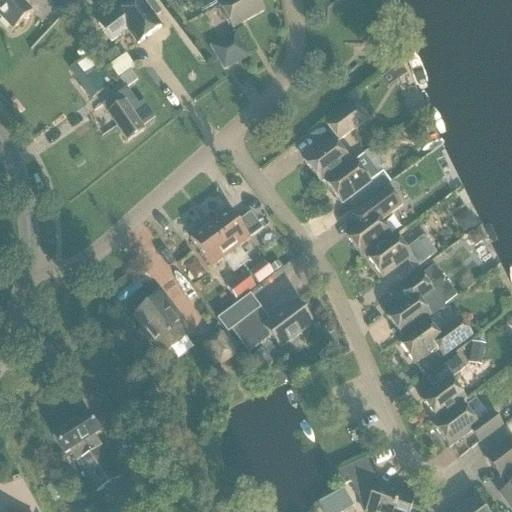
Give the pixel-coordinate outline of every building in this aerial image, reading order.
[(0,0),(0,19),(12,32),(32,13),(22,3),(25,0),(0,0)] [(233,30),(264,12),(256,0),(231,0),(220,7),(233,30)] [(98,26),(111,43),(127,32),(137,46),(161,28),(140,1),(119,16),(117,12),(98,26)] [(250,59),(235,33),(208,48),(223,74),(250,59)] [(122,58),(115,49),(103,58),(118,80),(135,68),(126,55),(122,58)] [(94,54),(72,67),(91,99),(113,86),(94,54)] [(126,90),(103,106),(109,114),(108,115),(127,143),(143,132),(140,127),(153,118),(143,104),(138,107),(126,90)] [(365,123),(353,107),(326,126),(338,142),(365,123)] [(304,163),(320,184),(348,163),(332,142),(304,163)] [(370,183),(354,163),(325,185),(341,205),(357,194),(364,203),(389,184),(382,174),(370,183)] [(345,238),(361,259),(388,238),(378,225),(401,208),(388,191),(353,218),(360,227),(345,238)] [(227,212),(209,226),(241,269),(249,262),(239,248),(249,240),(227,212)] [(233,275),(241,269),(209,226),(190,240),(212,269),(223,261),(233,275)] [(391,241),(382,247),(366,259),(382,280),(406,262),(413,271),(436,254),(424,237),(401,254),(391,241)] [(272,274),(264,264),(250,276),(257,285),(272,274)] [(420,278),(400,292),(408,302),(386,318),(402,339),(431,317),(423,307),(435,298),(420,278)] [(228,287),(237,299),(248,291),(238,279),(228,287)] [(144,332),(141,334),(160,358),(189,335),(161,298),(134,318),(144,332)] [(280,350),(313,325),(296,303),(270,323),(260,310),(231,331),(249,355),(271,338),(280,350)] [(436,334),(427,323),(398,344),(414,366),(436,349),(443,359),(472,337),(458,318),(436,334)] [(204,349),(217,366),(237,352),(224,334),(204,349)] [(436,423),(466,401),(451,381),(466,369),(457,358),(434,374),(442,385),(420,401),(436,423)] [(476,429),(484,440),(504,426),(495,414),(478,427),(463,406),(433,428),(449,449),(476,429)] [(99,434),(87,415),(52,437),(64,456),(70,453),(96,494),(125,475),(106,444),(100,448),(93,438),(99,434)] [(511,444),(508,440),(484,459),(502,483),(506,479),(511,486),(501,496),(511,510),(511,444)] [(377,485),(371,472),(349,482),(363,511),(409,511),(414,498),(377,485)] [(482,511),(474,501),(460,511),(482,511)]
